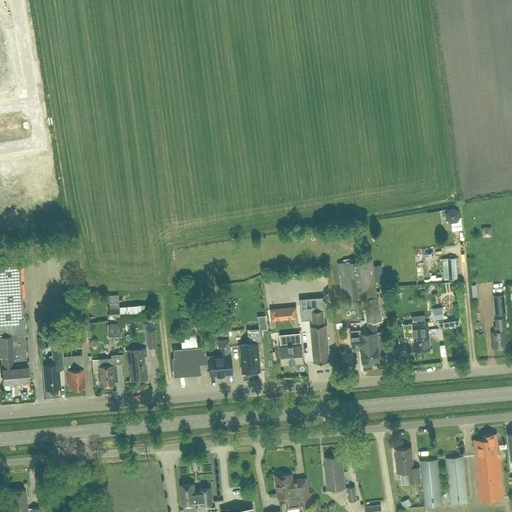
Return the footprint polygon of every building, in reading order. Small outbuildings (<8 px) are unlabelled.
[(37,162),(22,165),(25,184),(40,181),(41,188),(50,187),(48,175),(40,176),(37,162)] [(10,184),(8,175),(7,167),(0,168),(0,192),(6,191),(7,201),(19,199),(16,183),(10,184)] [(23,213),(0,216),(0,228),(25,224),(23,213)] [(457,279),(456,257),(446,258),(448,279),(457,279)] [(343,303),(365,300),(377,299),(372,260),(338,264),(343,303)] [(0,353),(1,354),(3,383),(27,381),(24,333),(26,333),(24,314),(23,314),(19,263),(17,263),(0,263),(0,353)] [(496,314),(506,313),(504,293),(494,294),(496,314)] [(119,318),(145,315),(144,304),(118,306),(117,294),(108,294),(109,316),(119,315),(119,318)] [(313,361),(330,359),(326,323),(324,324),(323,309),(324,309),(323,297),(300,299),(302,319),(312,318),(313,324),(310,325),(313,361)] [(369,323),(376,322),(382,321),(378,299),(377,299),(365,300),(369,322),(369,323)] [(278,308),(270,308),(271,320),(279,319),(297,317),(296,306),(278,308)] [(442,307),(433,308),(435,319),(444,317),(442,307)] [(495,347),(507,346),(504,317),(496,318),(497,331),(492,331),(493,344),(495,344),(495,347)] [(148,319),(149,326),(156,325),(155,318),(148,319)] [(459,318),(439,321),(440,327),(460,324),(459,318)] [(283,329),(291,329),(292,322),(284,321),(283,329)] [(425,321),(412,323),(403,324),(405,336),(408,336),(408,340),(412,340),(413,350),(430,349),(427,321),(425,321)] [(120,334),(119,323),(106,324),(107,335),(120,334)] [(88,342),(86,324),(77,324),(79,342),(88,342)] [(154,328),(146,329),(148,347),(156,347),(154,328)] [(248,343),(239,344),(242,372),(259,371),(256,343),(261,342),(259,328),(246,329),(248,343)] [(377,331),(368,332),(369,346),(369,347),(371,362),(380,361),(379,353),(384,353),(382,336),(377,336),(377,331)] [(369,346),(368,332),(359,333),(362,363),(371,362),(369,347),(369,346)] [(282,363),(303,361),(302,344),(297,344),(296,333),(280,335),(281,346),(282,363)] [(199,363),(205,362),(206,368),(209,368),(209,375),(231,373),(230,354),(222,355),(205,356),(205,346),(196,346),(195,334),(180,335),(181,348),(172,348),(174,374),(200,372),(199,363)] [(58,367),(64,367),(63,359),(62,359),(61,344),(53,345),(54,354),(48,355),(49,363),(42,363),(44,387),(60,386),(58,367)] [(130,381),(147,379),(146,368),(145,368),(143,355),(146,355),(145,348),(126,350),(128,364),(129,364),(130,381)] [(84,386),(83,367),(82,354),(64,356),(65,369),(67,369),(69,387),(84,386)] [(111,364),(110,357),(98,358),(100,384),(113,383),(112,379),(116,379),(115,364),(111,364)] [(480,499),(503,496),(499,450),(498,450),(496,433),(482,434),(482,438),(474,439),(475,453),(480,499)] [(410,482),(420,481),(419,466),(413,467),(411,447),(396,448),(397,461),(395,461),(397,472),(409,471),(410,482)] [(327,489),(344,487),(342,461),(340,461),(340,455),(326,456),(327,465),(325,465),(327,489)] [(467,500),(463,456),(446,457),(451,502),(467,500)] [(441,503),(436,459),(421,460),(425,504),(441,503)] [(291,473),(282,475),(281,473),(279,472),(277,473),(275,474),(274,476),(277,497),(285,496),(286,503),(289,505),(296,504),(298,501),(297,499),(300,498),(300,503),(311,501),(310,492),(309,492),(307,480),(300,481),(300,479),(292,480),(291,473)] [(195,502),(201,502),(202,504),(211,503),(210,487),(200,488),(200,489),(194,490),(193,483),(181,484),(182,504),(195,503),(195,502)] [(348,500),(356,500),(355,485),(347,486),(348,500)] [(12,510),(27,508),(25,488),(10,490),(12,510)] [(411,504),(409,498),(401,501),(403,507),(411,504)] [(365,511),(381,511),(381,503),(365,505),(365,511)]
